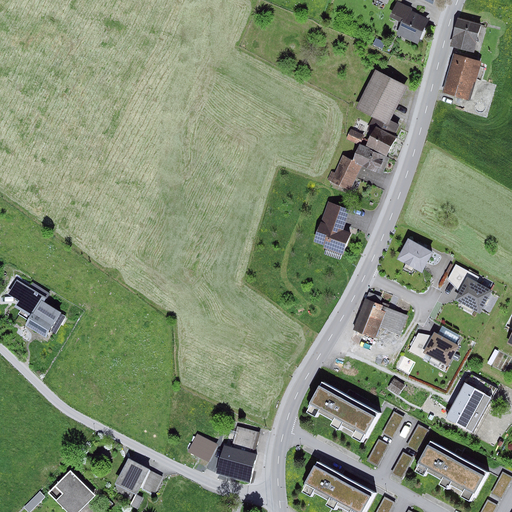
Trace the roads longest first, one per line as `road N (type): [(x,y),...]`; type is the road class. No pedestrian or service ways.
road 1 (tertiary): [(284,429),(381,240),(458,0)]
road 2 (unclassified): [(278,491),(206,482),(80,416),(0,344)]
road 3 (residential): [(284,429),(441,511)]
